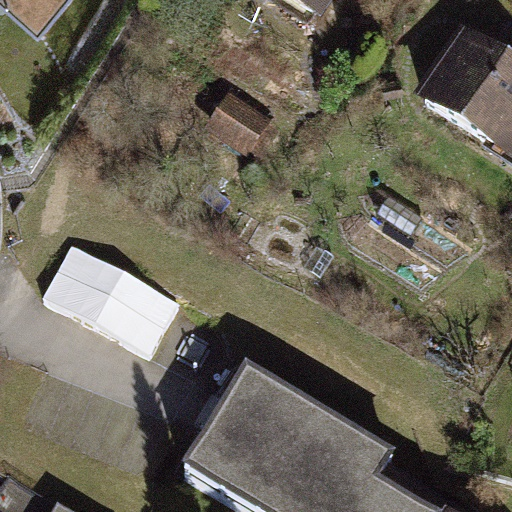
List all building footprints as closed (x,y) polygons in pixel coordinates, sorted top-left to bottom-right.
[(66,0),(4,0),(41,30),(66,0)] [(328,0),(284,0),(316,20),(328,0)] [(511,67),(460,34),(415,102),(511,164),(511,67)] [(276,129),(223,96),(201,130),(254,163),(276,129)] [(47,307),(159,357),(186,297),(74,246),(47,307)] [(388,466),(246,381),(186,481),(238,511),(405,511),(373,492),(388,466)] [(43,511),(5,489),(0,498),(0,511),(43,511)]
